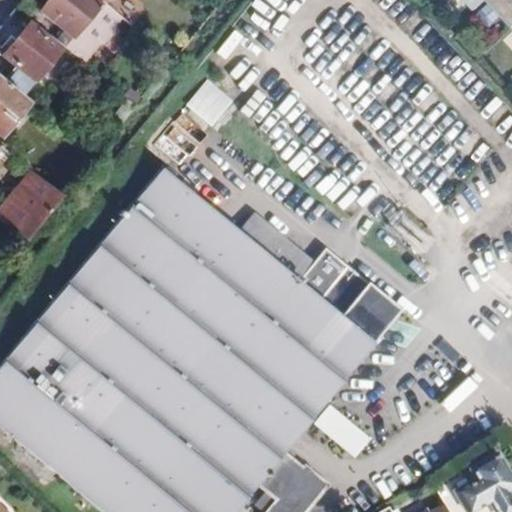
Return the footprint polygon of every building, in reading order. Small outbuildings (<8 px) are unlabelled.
[(67,32),(59,42),(72,53),(85,64),(100,46),(105,45),(116,32),(116,26),(123,17),(102,0),(99,4),(93,0),(49,0),(41,10),(67,32)] [(511,0),(506,0),(500,7),(511,19),(511,0)] [(511,19),(500,7),(487,19),(499,31),(511,19)] [(21,72),(8,88),(21,98),(59,52),(28,26),(2,56),(21,72)] [(210,128),(232,101),(206,79),(184,105),(210,128)] [(8,88),(0,81),(0,133),(25,102),(21,98),(8,88)] [(111,116),(121,124),(136,106),(126,98),(111,116)] [(0,427),(18,443),(103,511),(236,511),(262,481),(281,497),(269,511),(307,511),(329,486),(307,467),(304,470),(284,453),(375,342),(160,170),(0,370),(0,427)] [(0,212),(0,219),(25,240),(61,195),(34,173),(0,212)] [(327,404),(311,424),(354,458),(370,438),(327,404)] [(476,483),(454,496),(462,511),(474,511),(488,504),(492,511),(511,511),(511,482),(498,458),(472,474),(476,483)] [(446,511),(435,493),(404,511),(446,511)]
